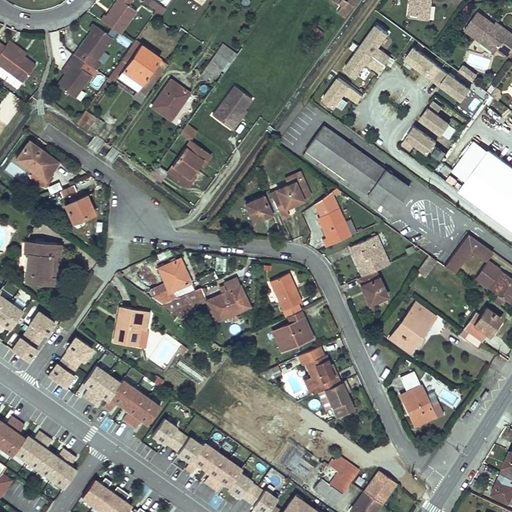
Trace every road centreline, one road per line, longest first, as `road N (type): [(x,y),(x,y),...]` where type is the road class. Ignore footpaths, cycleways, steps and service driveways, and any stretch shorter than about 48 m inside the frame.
road 1 (residential): [(155,234),(309,256),(322,268),(398,441),(450,481)]
road 2 (residential): [(44,125),(142,198),(155,234)]
road 3 (residential): [(0,373),(106,445)]
road 4 (unknown): [(189,238),(260,134)]
